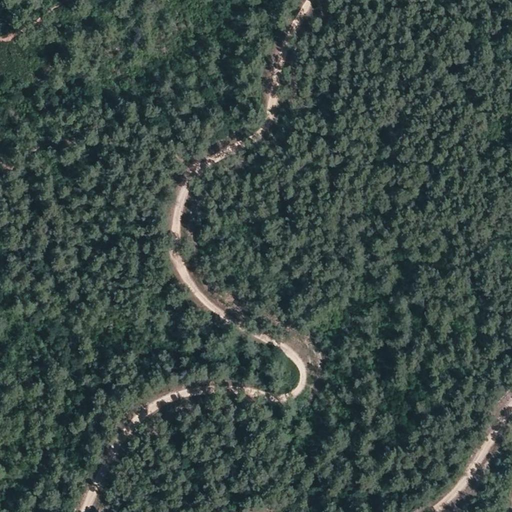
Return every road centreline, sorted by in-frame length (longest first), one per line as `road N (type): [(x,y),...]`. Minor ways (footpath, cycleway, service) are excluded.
road 1 (track): [(311,0),(285,45),(272,122),(254,141),(201,167),(175,219),(180,263),(194,289),(299,355),(302,382),(290,397),(205,389),(154,406),(119,444),(84,511)]
road 2 (track): [(439,511),(511,410)]
